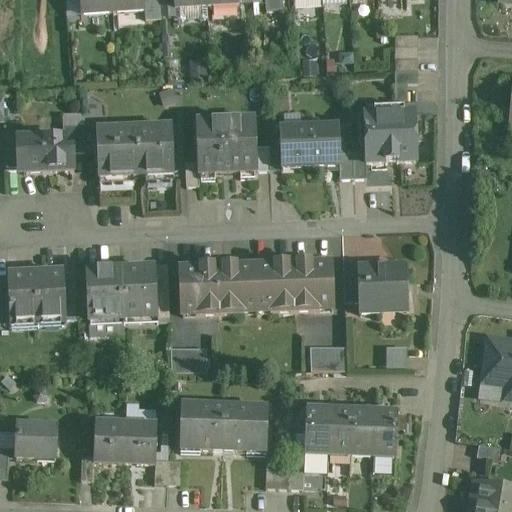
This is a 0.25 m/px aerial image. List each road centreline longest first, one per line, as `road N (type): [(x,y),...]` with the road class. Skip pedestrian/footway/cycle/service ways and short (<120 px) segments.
road 1 (residential): [(23,236),(452,223)]
road 2 (residential): [(430,511),(449,305)]
road 3 (residential): [(452,223),(455,43)]
